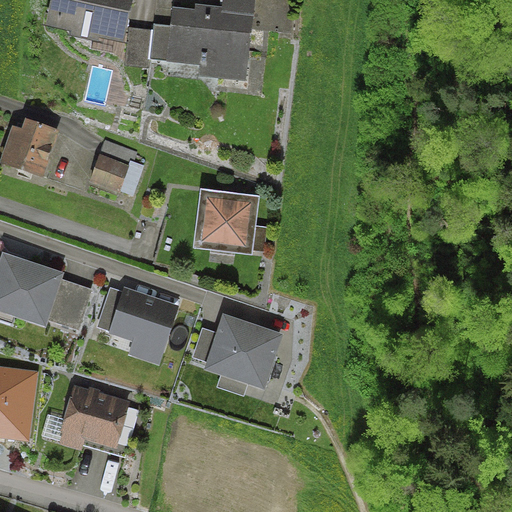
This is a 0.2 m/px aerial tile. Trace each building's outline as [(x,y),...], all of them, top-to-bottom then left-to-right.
[(93,30),(116,35),(123,0),(57,0),(53,22),(76,26),(74,34),(92,38),(93,30)] [(221,0),(221,9),(251,12),(252,0),(221,0)] [(219,79),(243,82),(250,19),(171,10),(169,28),(152,26),(148,61),(166,64),(166,57),(199,60),(198,67),(204,68),(205,61),(221,62),(219,79)] [(1,165),(39,178),(54,132),(25,123),(22,133),(13,130),(1,165)] [(118,191),(126,168),(98,158),(90,182),(118,191)] [(196,246),(246,252),(252,202),(203,196),(196,246)] [(179,255),(187,226),(163,220),(155,249),(179,255)] [(47,274),(0,258),(0,310),(31,321),(47,274)] [(173,308),(117,291),(105,328),(131,337),(125,354),(155,363),(173,308)] [(274,334),(213,315),(197,370),(257,388),(274,334)] [(82,437),(112,445),(123,407),(75,393),(60,443),(78,449),(82,437)]
